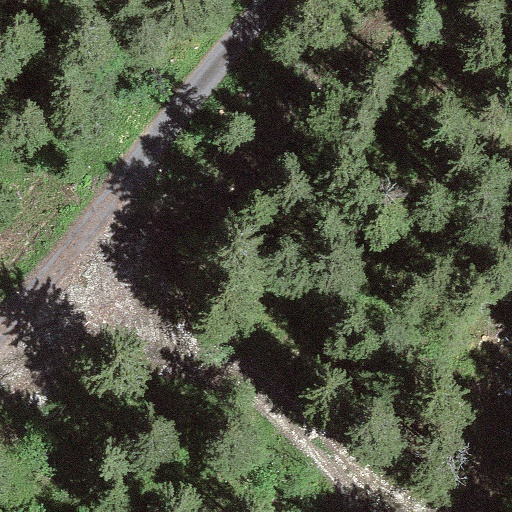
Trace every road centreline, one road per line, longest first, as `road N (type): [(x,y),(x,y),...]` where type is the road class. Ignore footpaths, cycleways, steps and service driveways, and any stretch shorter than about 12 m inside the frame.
road 1 (track): [(0,330),(275,0)]
road 2 (track): [(80,236),(235,387),(396,511)]
